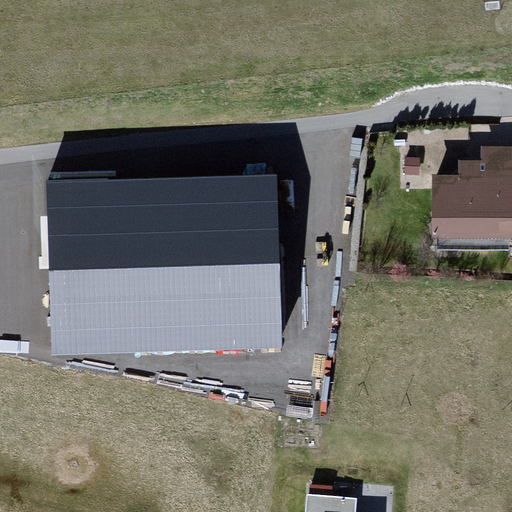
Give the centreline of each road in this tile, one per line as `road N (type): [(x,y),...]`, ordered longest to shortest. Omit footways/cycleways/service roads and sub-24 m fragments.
road 1 (motorway): [(0,90),(511,34)]
road 2 (residential): [(511,109),(0,161)]
road 3 (motorway): [(222,0),(0,25)]
